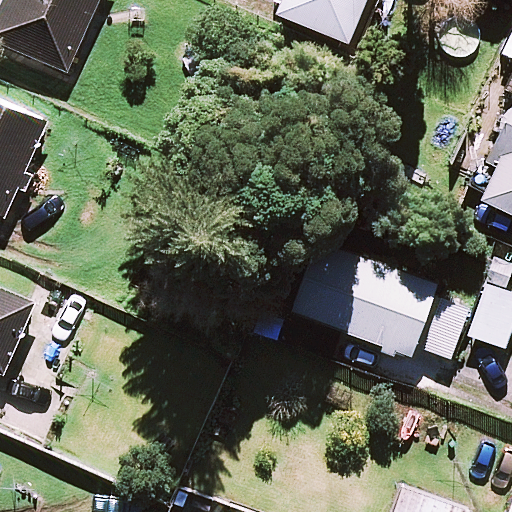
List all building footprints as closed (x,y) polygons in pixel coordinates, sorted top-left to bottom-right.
[(104,0),(11,0),(0,27),(0,42),(73,74),(104,0)] [(372,0),(289,0),(283,15),(354,44),(372,0)] [(511,86),(508,96),(511,97),(511,118),(498,147),(479,138),(456,186),(511,212),(511,86)] [(52,122),(0,100),(0,212),(12,217),(52,122)] [(443,284),(320,240),(294,312),(450,368),(471,310),(438,298),(443,284)] [(511,337),(511,293),(490,286),(472,335),(508,348),(511,337)] [(39,303),(0,287),(0,381),(6,384),(39,303)] [(469,511),(403,488),(394,511),(469,511)]
